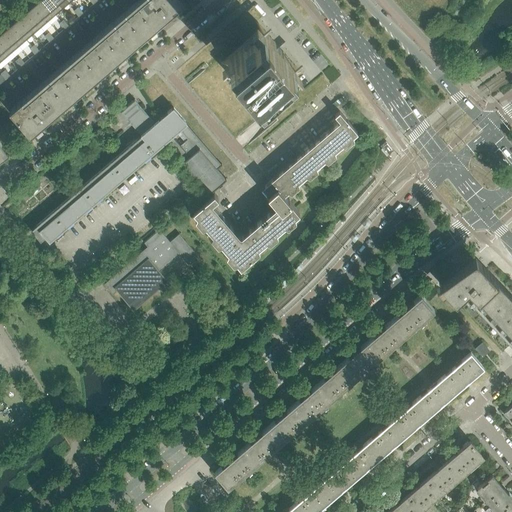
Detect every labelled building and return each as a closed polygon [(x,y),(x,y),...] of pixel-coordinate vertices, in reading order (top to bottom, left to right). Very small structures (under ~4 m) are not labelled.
[(30,134),(157,25),(162,21),(185,2),(183,0),(136,0),(21,99),(9,109),(30,134)] [(55,13),(43,0),(37,0),(34,3),(48,20),(55,13)] [(63,7),(56,0),(43,0),(55,13),(63,7)] [(279,0),(261,15),(203,66),(205,69),(188,84),(235,138),(239,134),(268,109),(277,120),(336,69),(279,0)] [(48,20),(34,3),(26,10),(40,26),(48,20)] [(40,26),(26,10),(19,16),(33,32),(40,26)] [(33,32),(19,16),(12,22),(26,39),(33,32)] [(26,39),(12,22),(4,28),(18,45),(26,39)] [(18,45),(4,28),(0,32),(0,38),(11,51),(18,45)] [(11,51),(0,38),(0,52),(4,57),(11,51)] [(96,201),(150,155),(155,150),(168,139),(185,159),(181,162),(182,163),(183,162),(209,192),(208,193),(208,194),(226,178),(225,178),(217,169),(222,164),(221,163),(221,164),(186,124),(187,123),(173,106),(158,119),(159,121),(156,124),(135,100),(135,99),(135,98),(120,111),(121,111),(142,135),(32,229),(41,239),(45,236),(49,240),(96,201)] [(284,194),(293,186),(357,131),(339,110),(335,114),(340,120),(264,185),(265,186),(266,186),(266,190),(264,190),(276,205),(241,234),(239,234),(212,202),(218,197),(214,192),(193,210),(240,266),(252,256),(252,255),(255,253),(253,250),(299,211),(284,194)] [(7,152),(0,141),(0,159),(9,153),(8,152),(7,152)] [(147,246),(104,283),(108,287),(109,289),(113,293),(117,290),(131,307),(139,300),(154,287),(156,290),(157,290),(162,285),(159,282),(165,277),(160,270),(179,253),(188,263),(198,255),(179,233),(170,241),(162,232),(162,233),(159,229),(157,231),(144,242),(147,246)] [(511,294),(477,258),(476,257),(474,257),(473,257),(447,276),(439,282),(455,299),(503,349),(511,341),(511,294)] [(434,309),(428,302),(421,294),(392,319),(405,334),(434,309)] [(405,334),(392,319),(367,340),(380,355),(404,335),(405,334)] [(380,355),(367,340),(342,361),(356,376),(380,355)] [(482,342),(475,347),(482,356),(489,350),(482,342)] [(454,392),(476,373),(484,367),(471,351),(441,376),(454,392)] [(356,376),(342,361),(318,382),(331,398),(356,376)] [(430,413),(448,397),(454,392),(441,376),(417,398),(430,413)] [(331,398),(318,382),(293,404),(306,419),(331,398)] [(405,434),(423,419),(430,413),(417,398),(392,419),(405,434)] [(511,420),(511,418),(511,403),(503,411),(511,420)] [(306,419),(293,404),(268,425),(281,440),(306,419)] [(380,456),(399,440),(405,434),(392,419),(367,440),(380,456)] [(281,440),(268,425),(244,446),(257,461),(281,440)] [(356,477),(374,461),(380,456),(367,440),(343,461),(356,477)] [(482,455),(470,440),(468,441),(467,440),(462,445),(463,446),(456,452),(469,467),(482,455)] [(228,487),(247,470),(257,461),(244,446),(229,459),(215,471),(228,487)] [(453,478),(462,470),(463,472),(469,467),(456,452),(437,469),(449,484),(455,479),(453,478)] [(331,498),(349,482),(356,477),(343,461),(318,483),(331,498)] [(434,494),(443,487),(444,488),(449,484),(437,469),(418,485),(431,500),(436,495),(434,494)] [(485,500),(502,486),(492,474),(485,479),(482,475),(478,478),(471,484),(485,500)] [(300,511),(314,511),(325,503),(331,498),(318,483),(293,504),(300,511)] [(416,510),(424,503),(425,505),(431,500),(418,485),(401,500),(399,502),(407,511),(416,511),(417,511),(416,510)] [(511,511),(511,497),(511,495),(508,491),(507,492),(502,486),(485,500),(495,511),(511,511)] [(407,511),(399,502),(397,503),(386,511),(407,511)]
